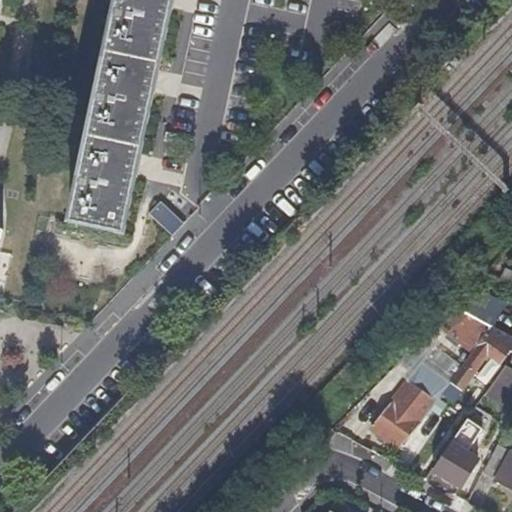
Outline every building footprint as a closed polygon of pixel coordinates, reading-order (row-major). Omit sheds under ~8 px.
[(123,234),(156,76),(172,0),(115,0),(110,25),(106,44),(67,222),(123,234)] [(170,234),(181,223),(160,201),(148,212),(170,234)] [(467,350),(484,326),(456,306),(439,331),(467,350)] [(511,335),(493,325),(452,381),(465,390),(490,356),(500,363),(510,349),(511,350),(511,335)] [(511,385),(511,368),(506,366),(487,394),(503,403),(511,385)] [(431,397),(429,397),(417,410),(413,407),(407,414),(421,425),(437,402),(431,397)] [(373,428),(401,452),(404,448),(419,427),(421,425),(407,414),(394,403),(373,428)] [(482,429),(490,418),(474,408),(467,419),(482,429)] [(419,427),(404,448),(415,457),(431,436),(419,427)] [(511,454),(504,450),(510,437),(504,433),(495,449),(483,474),(511,489),(511,454)] [(474,443),(459,434),(437,474),(461,487),(475,464),(465,458),(474,443)]
